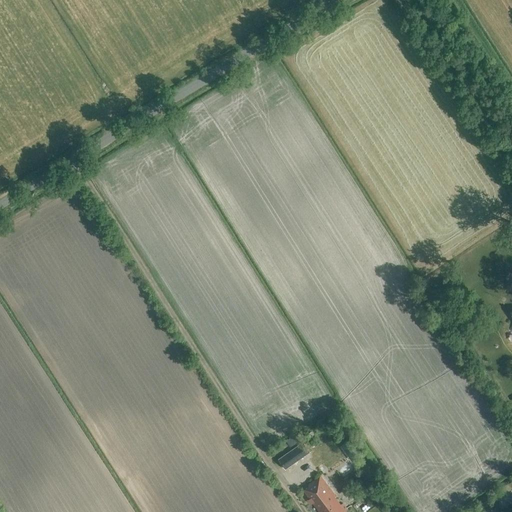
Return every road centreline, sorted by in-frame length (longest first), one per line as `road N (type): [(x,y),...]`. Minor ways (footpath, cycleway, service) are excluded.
road 1 (track): [(73,160),(298,511)]
road 2 (tertiary): [(0,204),(340,0)]
